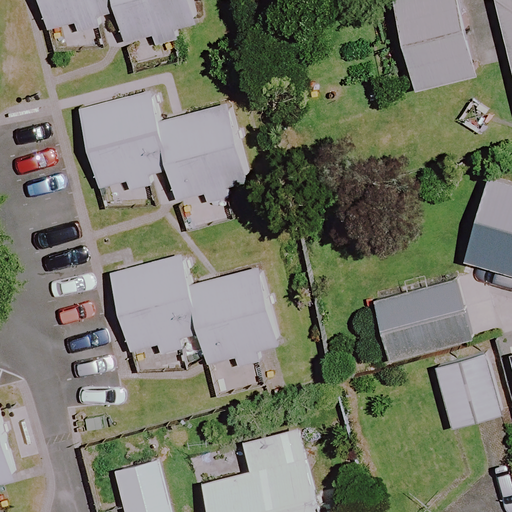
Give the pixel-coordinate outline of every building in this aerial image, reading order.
[(40,0),(49,29),(69,23),(73,37),(101,29),(97,16),(115,11),(119,10),(116,0),(40,0)] [(116,0),(119,10),(129,46),(147,41),(149,49),(179,41),(177,33),(198,27),(190,0),(116,0)] [(389,0),(415,92),(478,75),(457,0),(389,0)] [(511,0),(493,0),(492,0),(511,75),(511,0)] [(76,104),(97,188),(122,181),(125,194),(152,187),(149,174),(159,172),(170,169),(158,123),(149,85),(76,104)] [(170,169),(177,198),(198,193),(201,207),(225,201),(221,187),(246,181),(227,105),(158,123),(170,169)] [(511,173),(492,167),(468,254),(511,266),(511,173)] [(107,275),(129,351),(154,344),(157,354),(183,347),(180,336),(191,333),(202,330),(189,285),(180,254),(107,275)] [(202,330),(210,359),(226,355),(230,368),(261,360),(259,351),(279,346),(257,266),(189,285),(202,330)] [(372,299),(388,361),(470,340),(454,278),(372,299)] [(505,410),(489,349),(439,362),(455,423),(505,410)] [(0,484),(14,481),(6,448),(0,427),(0,484)] [(317,511),(299,428),(242,441),(249,472),(200,483),(206,511),(317,511)] [(168,511),(156,460),(114,470),(124,511),(168,511)]
